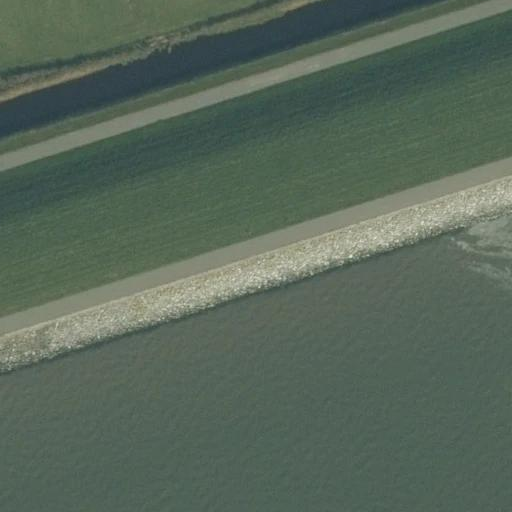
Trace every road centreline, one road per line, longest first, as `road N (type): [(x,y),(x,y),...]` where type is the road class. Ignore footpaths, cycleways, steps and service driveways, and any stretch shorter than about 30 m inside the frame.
road 1 (unclassified): [(0,174),(511,13)]
road 2 (unclassified): [(0,345),(511,184)]
